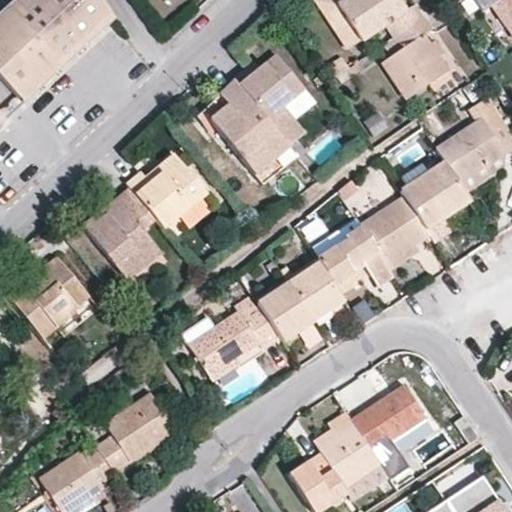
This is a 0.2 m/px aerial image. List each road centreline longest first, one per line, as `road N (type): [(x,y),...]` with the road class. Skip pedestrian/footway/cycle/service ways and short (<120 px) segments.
road 1 (residential): [(511,457),(439,350),(411,333),(391,333),(282,399),(157,511)]
road 2 (residential): [(0,234),(242,0)]
